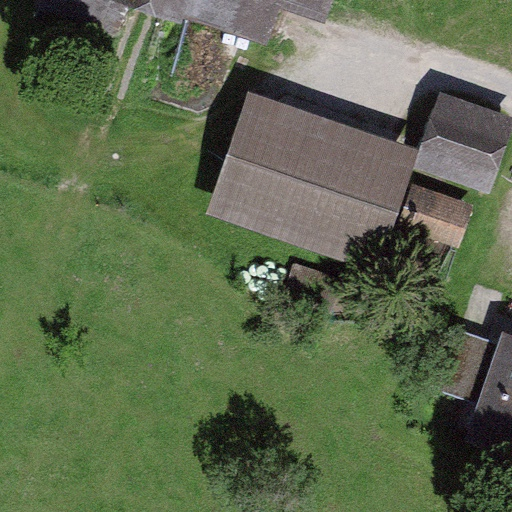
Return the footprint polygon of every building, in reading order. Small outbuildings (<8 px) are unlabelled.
[(327,22),(334,0),(42,0),(39,10),(226,74),(241,30),(273,41),(285,7),(327,22)] [(424,155),(256,101),(220,214),(387,267),(424,155)] [(493,125),(446,109),(431,151),(478,168),(493,125)] [(465,205),(417,189),(406,221),(453,238),(465,205)] [(295,268),(286,293),(330,308),(338,283),(295,268)] [(511,330),(475,440),(511,451),(511,330)]
